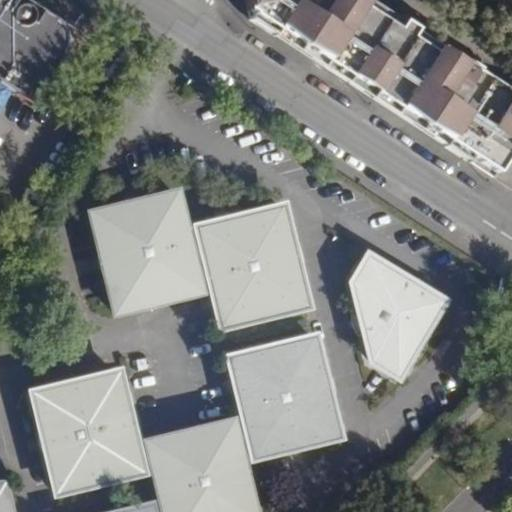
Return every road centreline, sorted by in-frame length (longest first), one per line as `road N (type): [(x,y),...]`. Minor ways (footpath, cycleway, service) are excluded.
road 1 (tertiary): [(169,14),(511,237)]
road 2 (residential): [(365,430),(453,349),(459,307),(453,290),(302,194)]
road 3 (residential): [(157,112),(105,153),(65,202),(61,251),(89,324)]
road 4 (residential): [(365,430),(302,194)]
road 5 (residential): [(302,194),(157,112)]
road 6 (residential): [(89,324),(161,341),(176,403)]
road 7 (residential): [(0,377),(32,511)]
